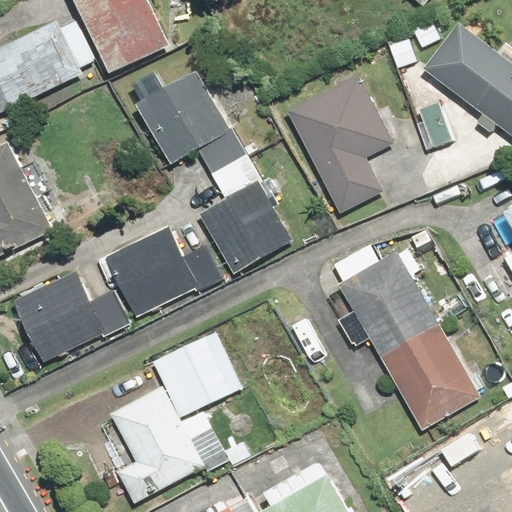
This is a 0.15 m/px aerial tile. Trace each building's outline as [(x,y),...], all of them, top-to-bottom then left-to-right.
[(165,0),(95,0),(124,68),(184,43),(165,0)] [(74,15),(0,47),(0,119),(101,75),(74,15)] [(511,46),(469,17),(432,69),(511,123),(511,46)] [(242,275),(304,242),(212,69),(150,102),(183,163),(205,152),(231,201),(209,213),(242,275)] [(372,70),(296,106),(347,211),(393,189),(376,153),(406,139),(372,70)] [(443,105),(416,116),(430,152),(457,142),(443,105)] [(24,134),(0,144),(0,243),(3,250),(63,225),(24,134)] [(184,218),(24,291),(53,356),(213,284),(184,218)] [(407,244),(345,278),(428,428),(489,394),(407,244)] [(128,466),(146,501),(252,448),(228,402),(257,388),(223,321),(149,358),(164,386),(123,406),(148,456),(128,466)] [(356,511),(334,473),(267,511),(356,511)] [(244,511),(238,500),(214,511),(244,511)]
